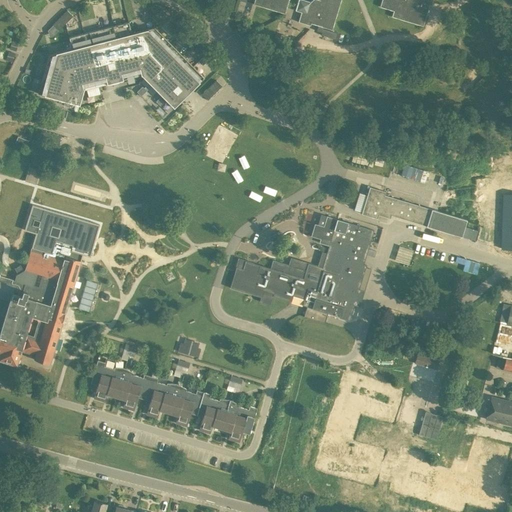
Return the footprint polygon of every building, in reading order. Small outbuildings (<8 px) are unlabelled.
[(254,0),(253,4),(285,14),(286,8),(288,0),(254,0)] [(307,1),(303,0),(298,0),(295,11),(301,12),(298,22),(310,26),(311,24),(332,30),(340,0),(312,0),(310,2),(307,1)] [(381,0),(382,0),(380,7),(393,11),(392,17),(423,26),(426,16),(429,5),(431,6),(432,0),(381,0)] [(152,20),(150,6),(140,8),(142,22),(152,20)] [(493,52),(504,15),(486,9),(482,23),(466,18),(467,15),(447,9),(438,40),(468,49),(469,46),(475,47),(462,89),(466,90),(464,96),(453,93),(448,111),(486,123),(490,108),(487,107),(493,87),(496,88),(506,56),(493,52)] [(52,25),(58,30),(65,24),(73,16),(67,10),(52,25)] [(173,108),(204,78),(193,66),(183,57),(167,40),(158,31),(154,27),(131,33),(128,22),(114,26),(84,33),(68,38),(69,41),(71,49),(48,55),(42,78),(38,94),(70,103),(79,105),(83,90),(141,75),(173,108)] [(285,39),(286,36),(276,33),(273,42),(284,45),(285,39)] [(200,54),(206,48),(191,34),(186,40),(193,47),(200,54)] [(12,41),(9,49),(15,50),(18,43),(12,41)] [(405,126),(411,106),(414,107),(420,87),(389,78),(380,108),(384,109),(382,115),(370,111),(371,107),(357,103),(356,107),(343,103),(345,97),(349,99),(358,69),(327,59),(321,79),(324,80),(318,99),(315,99),(311,113),(404,141),(408,127),(405,126)] [(202,94),(207,100),(222,86),(216,80),(202,94)] [(42,130),(39,138),(58,143),(61,135),(42,130)] [(18,136),(15,143),(25,147),(28,141),(18,136)] [(24,181),(35,184),(40,170),(29,167),(24,181)] [(385,192),(369,187),(361,214),(377,219),(379,213),(390,216),(389,219),(390,219),(391,215),(467,238),(470,228),(464,226),(466,219),(447,214),(384,195),(385,192)] [(511,249),(511,195),(505,195),(502,249),(511,249)] [(0,352),(0,353),(0,354),(0,359),(5,361),(16,364),(21,348),(36,353),(34,360),(49,364),(73,286),(76,277),(81,261),(80,260),(82,254),(89,257),(91,251),(99,224),(32,204),(25,229),(36,233),(31,247),(32,247),(25,269),(23,270),(21,265),(15,268),(18,273),(16,274),(14,280),(0,275),(0,273),(0,297),(10,300),(2,326),(0,325),(0,352)] [(160,220),(161,216),(152,213),(149,220),(152,223),(156,225),(157,225),(158,226),(158,224),(159,220),(160,220)] [(242,260),(237,263),(230,288),(260,297),(259,302),(270,305),(272,296),(290,302),(306,306),(305,312),(304,316),(303,317),(324,323),(325,322),(326,318),(328,313),(340,317),(340,319),(349,322),(354,306),(360,307),(362,300),(357,299),(367,266),(364,265),(374,231),(326,216),(323,227),(314,224),(311,236),(333,243),(331,249),(329,249),(329,251),(330,251),(329,254),(326,253),(321,269),(307,265),(305,270),(272,260),(270,269),(242,260)] [(414,250),(401,247),(397,246),(393,262),(409,267),(414,250)] [(98,284),(86,281),(77,309),(89,313),(98,284)] [(511,323),(511,304),(504,303),(501,321),(508,322),(508,323),(511,323)] [(180,343),(178,352),(188,355),(198,358),(201,349),(198,348),(200,343),(190,340),(185,339),(183,344),(180,343)] [(464,356),(485,361),(487,352),(466,347),(464,356)] [(497,359),(495,368),(511,371),(511,357),(511,358),(506,357),(507,353),(501,352),(499,360),(497,359)] [(415,363),(436,369),(438,361),(417,354),(415,363)] [(97,385),(96,389),(93,398),(101,400),(103,393),(116,397),(124,368),(122,368),(114,367),(113,369),(103,366),(105,362),(97,360),(90,382),(97,385)] [(124,368),(116,397),(128,400),(126,408),(134,410),(138,397),(144,398),(151,376),(144,374),(143,378),(133,375),(133,373),(126,369),(124,368)] [(348,432),(352,433),(356,419),(352,418),(356,405),(363,408),(362,412),(392,421),(401,390),(346,373),(318,466),(373,483),(383,452),(353,443),(351,447),(344,444),(348,432)] [(154,416),(156,409),(169,412),(177,384),(175,383),(167,383),(166,385),(156,382),(157,378),(151,376),(144,398),(150,400),(146,414),(154,416)] [(177,384),(169,412),(181,416),(179,423),(187,426),(191,412),(197,414),(204,392),(197,390),(196,393),(186,390),(186,389),(179,384),(177,384)] [(206,432),(209,424),(221,428),(230,400),(228,399),(220,399),(219,400),(209,397),(210,394),(204,392),(197,414),(203,416),(199,429),(206,432)] [(503,423),(511,425),(511,402),(493,397),(491,397),(486,419),(503,423)] [(230,400),(221,428),(234,432),(232,439),(239,441),(243,428),(250,430),(257,408),(250,405),(249,409),(239,406),(239,405),(232,400),(230,400)] [(424,411),(419,435),(437,438),(441,414),(424,411)] [(322,435),(308,431),(307,436),(305,443),(319,447),(322,435)] [(465,496),(502,507),(507,489),(497,486),(508,449),(477,439),(468,469),(472,471),(469,478),(428,465),(426,469),(419,467),(423,456),(405,451),(393,489),(461,509),(465,496)] [(104,511),(106,504),(95,501),(92,511),(104,511)]
